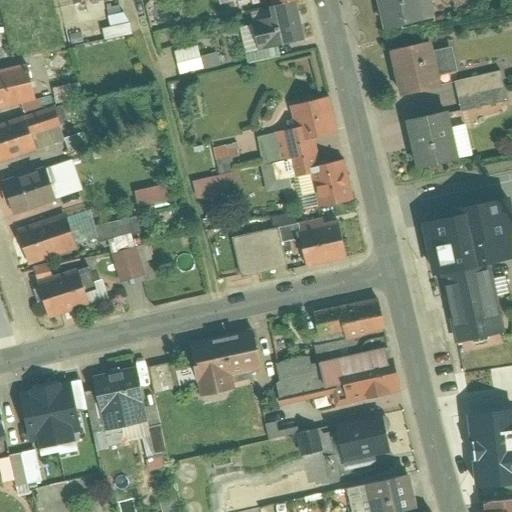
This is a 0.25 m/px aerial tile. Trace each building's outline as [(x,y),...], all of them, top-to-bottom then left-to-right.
[(67,37),(58,0),(9,0),(8,1),(18,48),(67,37)] [(258,19),(264,47),(311,38),(303,0),(301,0),(277,5),(279,15),(258,19)] [(385,0),(391,27),(445,15),(442,0),(385,0)] [(103,38),(130,35),(128,12),(109,15),(110,26),(102,27),(103,38)] [(441,38),(396,49),(407,94),(452,84),(441,38)] [(219,66),(216,53),(200,55),(199,45),(175,50),(179,73),(219,66)] [(30,68),(0,74),(0,109),(37,102),(30,68)] [(461,111),(508,100),(500,70),(454,81),(461,111)] [(319,123),(322,137),(342,132),(334,94),(293,103),(298,128),(319,123)] [(458,107),(409,119),(421,167),(470,155),(458,107)] [(54,111),(28,119),(33,136),(59,128),(54,111)] [(28,119),(0,127),(0,165),(39,153),(33,136),(28,119)] [(316,164),(327,161),(322,137),(319,123),(298,128),(279,132),(285,159),(297,157),(301,176),(318,172),(316,164)] [(214,146),(215,158),(239,156),(238,144),(214,146)] [(325,206),(355,200),(346,157),(327,161),(316,164),(318,172),(325,206)] [(238,170),(192,182),(197,199),(242,187),(238,170)] [(49,171),(6,185),(16,215),(59,201),(49,171)] [(135,204),(176,201),(175,185),(134,187),(135,204)] [(477,211),(432,221),(445,274),(501,260),(511,258),(511,197),(476,205),(477,211)] [(67,216),(20,231),(32,266),(78,251),(67,216)] [(341,220),(301,230),(310,269),(350,259),(341,220)] [(241,277),(286,266),(277,227),(232,238),(241,277)] [(140,250),(115,257),(122,284),(148,277),(140,250)] [(511,304),(501,260),(445,274),(462,339),(511,326),(511,304)] [(80,272),(40,284),(51,319),(91,307),(80,272)] [(354,337),(387,328),(378,292),(319,308),(327,339),(352,332),(354,337)] [(254,333),(192,347),(204,400),(237,392),(234,377),(263,371),(254,333)] [(345,402),(402,388),(390,343),(327,359),(329,366),(280,378),(287,405),(342,391),(345,402)] [(149,365),(153,393),(182,389),(178,361),(149,365)] [(96,382),(108,432),(151,423),(139,372),(96,382)] [(75,383),(22,396),(36,453),(88,440),(75,383)] [(1,401),(0,400),(0,444),(10,442),(1,401)] [(511,484),(511,409),(466,416),(477,489),(511,484)] [(336,425),(345,465),(394,454),(385,414),(336,425)] [(306,452),(329,447),(324,427),(302,432),(306,452)] [(373,511),(397,511),(420,507),(413,474),(368,484),(373,511)] [(511,511),(511,499),(482,502),(483,511),(511,511)]
